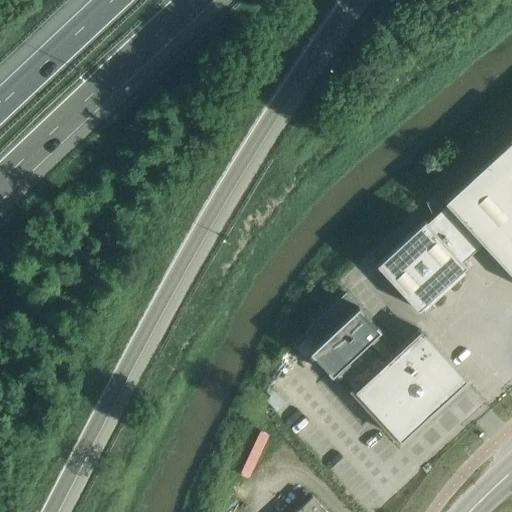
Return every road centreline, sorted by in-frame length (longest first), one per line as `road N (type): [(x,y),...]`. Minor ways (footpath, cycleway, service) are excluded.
road 1 (motorway): [(51,511),(191,245),(347,0)]
road 2 (motorway): [(0,184),(197,0)]
road 3 (motorway): [(113,0),(0,108)]
